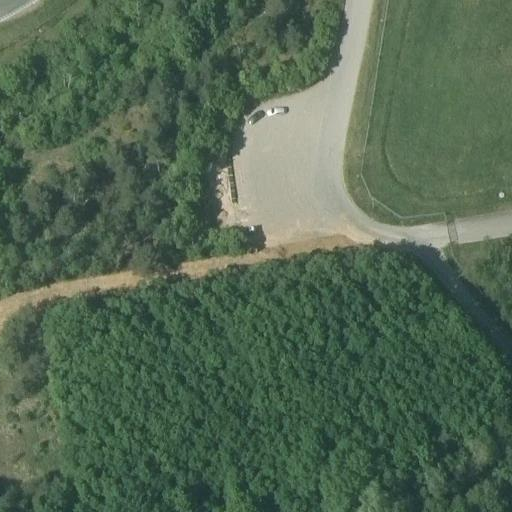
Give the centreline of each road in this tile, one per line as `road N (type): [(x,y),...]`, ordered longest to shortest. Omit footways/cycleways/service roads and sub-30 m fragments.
road 1 (track): [(0,313),(367,242)]
road 2 (track): [(412,240),(511,361)]
